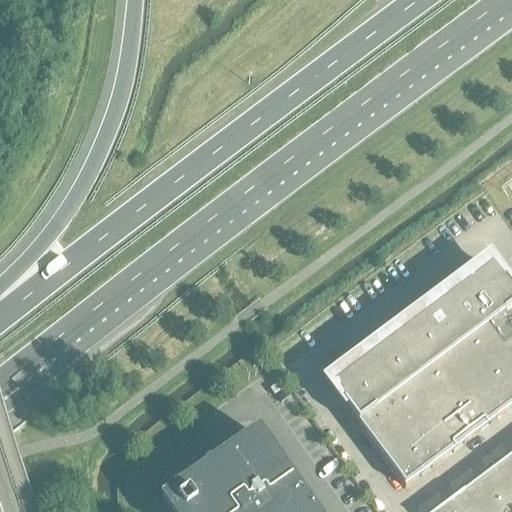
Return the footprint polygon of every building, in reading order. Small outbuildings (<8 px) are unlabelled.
[(492,271),(419,326),(330,392),(343,409),(342,409),(357,429),(358,429),(404,490),(511,409),(511,296),(506,288),(505,288),(492,271)] [(311,511),(307,506),(258,436),(159,506),(162,511),(311,511)] [(493,473),(511,499),(511,465),(509,461),(493,473)] [(477,485),(496,511),(509,511),(511,510),(511,499),(493,473),(477,485)] [(461,497),(471,511),(496,511),(477,485),(461,497)] [(446,511),(471,511),(461,497),(445,509),(446,511)]
